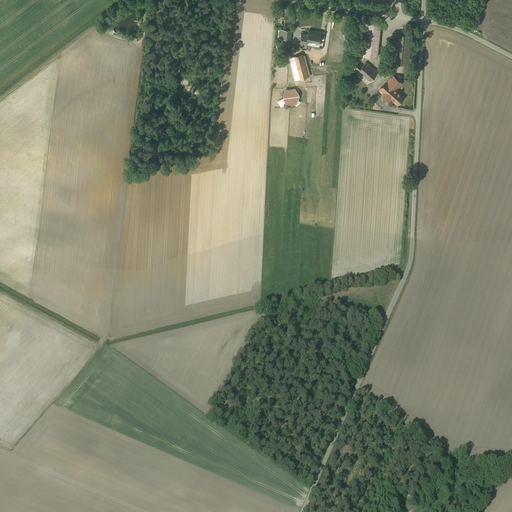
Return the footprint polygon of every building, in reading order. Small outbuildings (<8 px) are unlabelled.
[(382,25),(366,23),(363,56),(380,58),(382,25)] [(290,46),(292,31),(282,29),(280,39),(284,40),(284,46),(290,46)] [(310,36),(303,34),(301,45),(309,46),(309,42),(321,44),(323,33),(311,31),(310,36)] [(412,35),(398,33),(395,64),(410,65),(412,35)] [(359,44),(358,44),(356,43),(354,44),(352,45),(351,46),(350,48),(350,50),(351,51),(352,53),(353,54),(355,54),(357,54),(358,54),(360,53),(361,51),(361,49),(361,47),(360,46),(359,44)] [(303,55),(294,58),(301,81),(310,79),(303,55)] [(358,63),(351,71),(367,86),(379,73),(366,61),(362,66),(358,63)] [(402,84),(392,75),(380,90),(384,94),(381,98),(388,103),(390,100),(399,108),(407,99),(397,90),(402,84)] [(291,89),(290,89),(288,90),(285,93),(285,96),(286,99),(287,101),(289,103),(291,103),(294,103),(296,102),(298,101),(299,98),(300,96),(299,94),(298,91),(296,90),(294,89),(291,89)]
